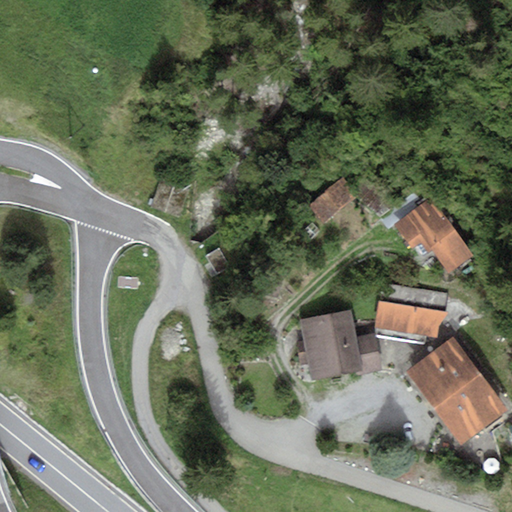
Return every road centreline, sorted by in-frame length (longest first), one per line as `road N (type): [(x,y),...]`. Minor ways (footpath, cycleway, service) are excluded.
road 1 (unclassified): [(185,273),(225,404),(241,428),(318,465),(460,511)]
road 2 (primary): [(178,511),(113,422),(94,362),(91,274),(106,215)]
road 3 (unclassified): [(217,511),(153,437),(139,380),(149,324),(185,273)]
road 4 (primary): [(106,511),(0,425)]
